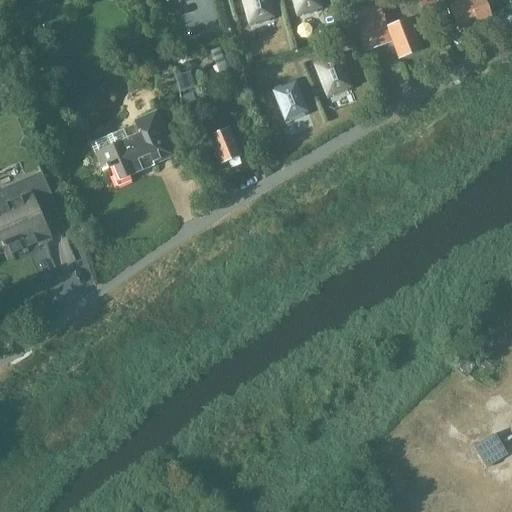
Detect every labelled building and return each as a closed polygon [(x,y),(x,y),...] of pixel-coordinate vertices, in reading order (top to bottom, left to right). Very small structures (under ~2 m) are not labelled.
[(268,0),(239,0),(247,26),(274,19),(268,0)] [(319,0),(290,0),(295,17),(322,10),(319,0)] [(361,54),(391,42),(398,59),(422,50),(410,19),(387,28),(376,0),(365,0),(344,8),(361,54)] [(418,0),(424,17),(438,13),(434,0),(418,0)] [(434,0),(438,13),(440,18),(452,14),(456,25),(473,20),(474,24),(489,18),(482,0),(434,0)] [(338,55),(312,66),(325,99),(352,89),(338,55)] [(157,59),(155,62),(156,66),(159,68),(163,67),(165,64),(164,60),(161,58),(157,59)] [(194,89),(189,72),(179,75),(178,71),(173,72),(179,93),(194,89)] [(295,82),(271,90),(283,123),(307,114),(295,82)] [(180,97),(184,107),(195,135),(206,131),(191,93),(180,97)] [(201,116),(208,132),(206,133),(208,137),(209,137),(220,163),(241,154),(221,108),(201,116)] [(97,141),(89,145),(101,171),(109,168),(117,186),(131,181),(128,175),(153,164),(174,156),(155,112),(133,121),(139,134),(126,139),(122,130),(97,141)] [(39,243),(38,241),(33,228),(57,217),(38,174),(0,190),(0,245),(2,245),(4,249),(5,248),(9,256),(39,243)] [(506,453),(498,440),(494,433),(474,445),(487,465),(506,453)]
